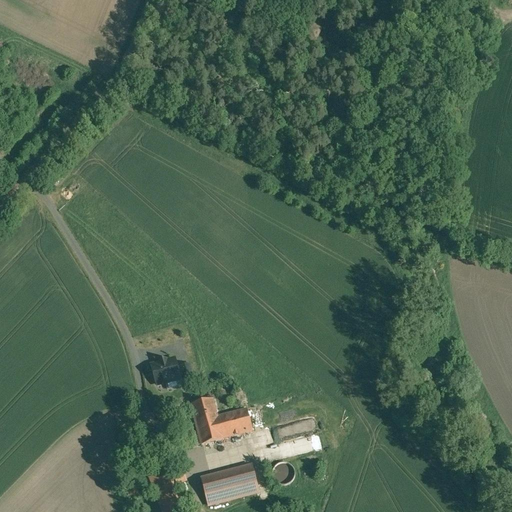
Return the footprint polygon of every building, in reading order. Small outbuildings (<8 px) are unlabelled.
[(159,364),(152,366),(157,386),(180,379),(180,377),(183,377),(181,369),(178,370),(175,360),(167,362),(167,361),(159,363),(159,364)] [(190,366),(180,368),(181,369),(183,377),(185,386),(194,383),(190,366)] [(213,400),(191,406),(198,431),(220,425),(218,417),(213,400)] [(220,425),(224,441),(253,433),(247,410),(218,417),(220,425)] [(220,425),(198,431),(202,447),(224,441),(220,425)] [(275,466),(276,481),(288,481),(287,465),(275,466)] [(252,466),(201,479),(209,506),(259,493),(252,466)] [(180,511),(165,470),(149,476),(162,511),(180,511)] [(140,498),(134,483),(125,486),(131,501),(140,498)]
